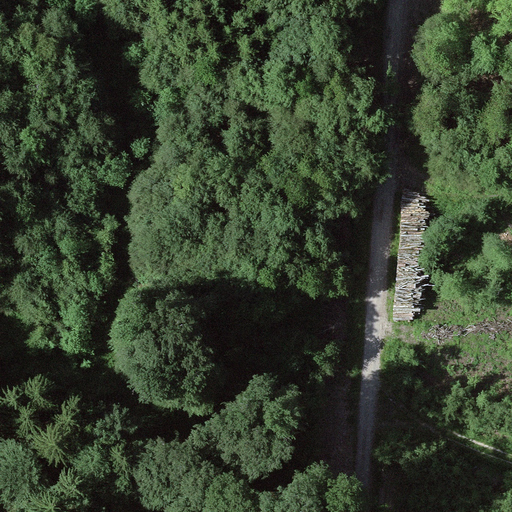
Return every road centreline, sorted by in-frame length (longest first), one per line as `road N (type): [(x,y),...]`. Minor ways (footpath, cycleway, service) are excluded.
road 1 (track): [(403,0),(363,511)]
road 2 (track): [(370,417),(511,461)]
